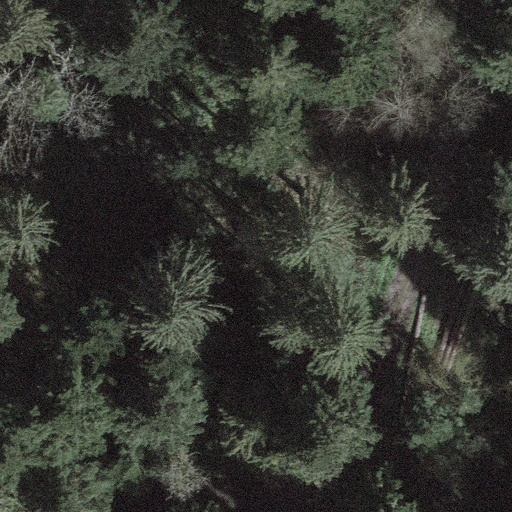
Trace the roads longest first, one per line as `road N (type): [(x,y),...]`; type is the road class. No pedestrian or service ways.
road 1 (track): [(321,474),(408,297),(433,210),(457,0)]
road 2 (track): [(312,511),(321,474),(132,511)]
